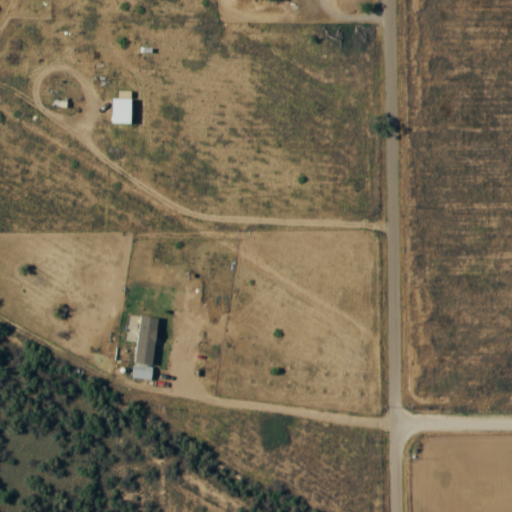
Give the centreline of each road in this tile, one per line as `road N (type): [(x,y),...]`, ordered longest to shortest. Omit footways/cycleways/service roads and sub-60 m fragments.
road 1 (residential): [(392,511),(385,0)]
road 2 (residential): [(391,424),(511,423)]
